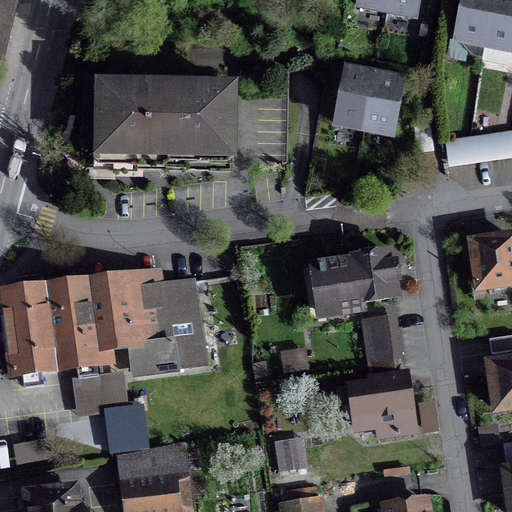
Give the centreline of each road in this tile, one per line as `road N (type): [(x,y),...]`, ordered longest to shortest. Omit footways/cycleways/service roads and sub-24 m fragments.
road 1 (residential): [(0,213),(101,238),(420,204)]
road 2 (residential): [(420,204),(468,511)]
road 3 (secondary): [(51,0),(0,189)]
